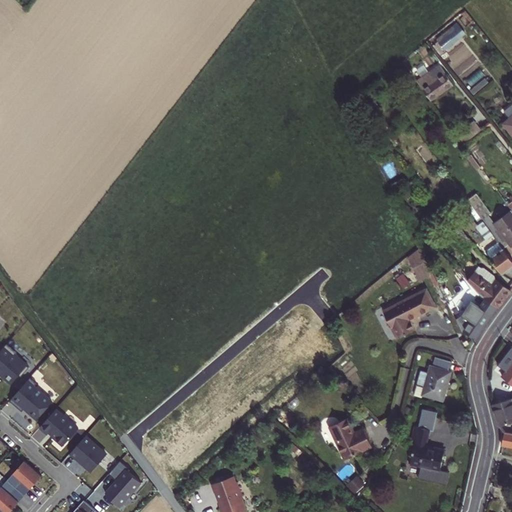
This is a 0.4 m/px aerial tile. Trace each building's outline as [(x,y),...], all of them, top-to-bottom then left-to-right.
[(495,10),(489,3),(479,12),(484,19),(495,10)] [(445,51),(462,37),(456,28),(438,42),(445,51)] [(441,65),(418,81),(431,100),(454,84),(441,65)] [(463,142),(479,130),(474,123),(458,135),(463,142)] [(422,174),(387,131),(383,134),(418,178),(422,174)] [(480,167),(471,154),(467,157),(476,170),(480,167)] [(511,201),(501,187),(497,189),(511,209),(511,201)] [(489,215),(491,213),(477,193),(467,200),(477,214),(483,221),(493,234),(503,249),(510,243),(511,246),(511,209),(494,222),(489,215)] [(474,216),(480,223),(483,221),(477,214),(474,216)] [(488,238),(493,234),(483,221),(480,223),(478,224),(488,238)] [(466,251),(473,246),(460,230),(454,236),(466,251)] [(430,269),(419,247),(410,255),(419,274),(430,269)] [(511,267),(511,260),(503,249),(490,258),(502,274),(511,267)] [(496,307),(498,308),(510,290),(494,278),(494,276),(483,268),(480,268),(478,266),(467,280),(478,293),(496,307)] [(405,273),(399,276),(405,286),(410,282),(405,273)] [(383,311),(397,338),(415,329),(410,320),(435,307),(426,289),(383,311)] [(482,305),(480,308),(473,303),(464,317),(470,322),(464,332),(475,339),(496,307),(478,293),(474,299),(482,305)] [(16,352),(6,344),(0,350),(0,372),(11,383),(19,375),(21,376),(29,367),(14,354),(16,352)] [(446,387),(451,371),(448,371),(451,361),(436,357),(433,366),(430,365),(428,373),(420,371),(414,395),(421,397),(422,395),(441,400),(444,386),(446,387)] [(27,381),(11,399),(37,421),(53,402),(27,381)] [(511,398),(511,399),(494,404),(493,404),(500,426),(511,421),(511,398)] [(78,429),(56,409),(40,427),(48,434),(49,432),(54,436),(53,437),(63,446),(78,429)] [(422,409),(421,414),(436,417),(437,412),(422,409)] [(421,414),(418,427),(430,430),(433,431),(436,417),(421,414)] [(344,460),(372,446),(363,428),(354,432),(348,418),(329,427),(344,460)] [(430,430),(418,427),(414,426),(411,442),(415,443),(410,464),(420,466),(417,479),(446,485),(449,472),(440,470),(444,450),(427,446),(430,430)] [(511,433),(504,432),(502,445),(511,446),(511,433)] [(106,455),(85,436),(70,454),(76,459),(78,458),(92,471),(106,455)] [(25,460),(7,480),(23,493),(28,487),(30,489),(42,476),(25,460)] [(120,461),(109,474),(116,480),(106,491),(107,496),(120,507),(141,482),(127,469),(128,468),(120,461)] [(220,511),(243,511),(245,511),(241,499),(242,499),(236,482),(235,483),(232,477),(211,485),(214,493),(220,508),(219,508),(220,511)] [(7,480),(0,488),(0,508),(4,511),(9,511),(19,501),(17,499),(23,493),(7,480)]
